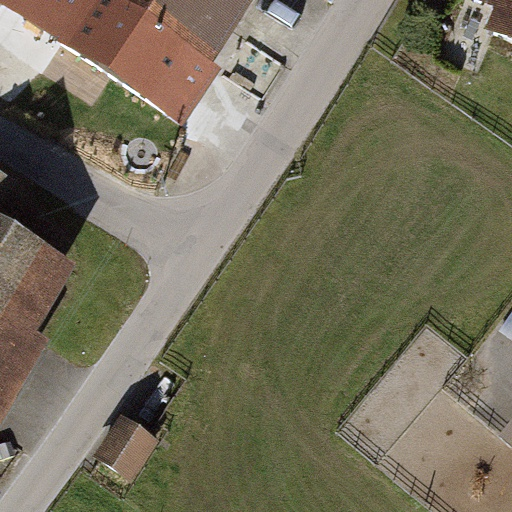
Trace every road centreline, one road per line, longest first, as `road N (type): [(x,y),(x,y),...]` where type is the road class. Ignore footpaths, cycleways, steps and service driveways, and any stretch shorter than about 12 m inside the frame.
road 1 (residential): [(15,511),(190,252)]
road 2 (residential): [(190,252),(356,0)]
road 3 (residential): [(0,136),(190,252)]
